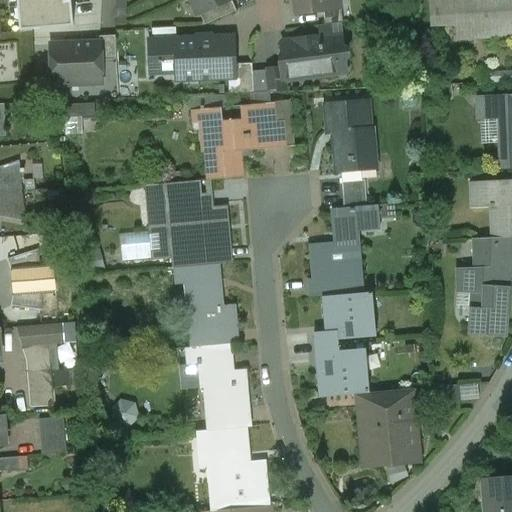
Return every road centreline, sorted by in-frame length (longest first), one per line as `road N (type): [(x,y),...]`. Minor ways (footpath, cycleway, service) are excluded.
road 1 (residential): [(325,511),(302,474),(273,346),(268,251),(287,203)]
road 2 (residential): [(398,511),(511,386)]
